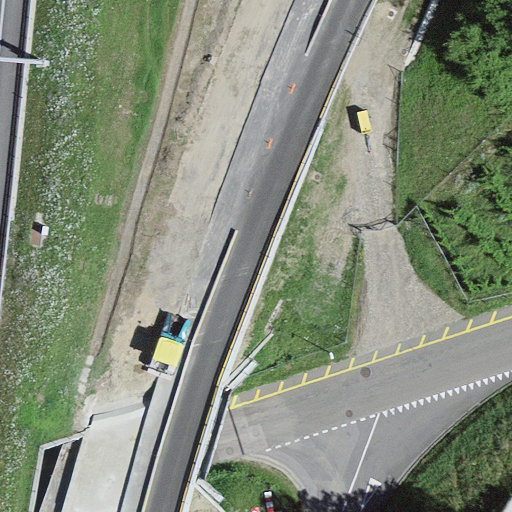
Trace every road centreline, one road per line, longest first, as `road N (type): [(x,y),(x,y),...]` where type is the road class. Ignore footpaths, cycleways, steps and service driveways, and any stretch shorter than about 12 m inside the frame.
road 1 (motorway): [(113,511),(288,0)]
road 2 (residential): [(10,511),(386,389)]
road 3 (unclassified): [(386,389),(511,348)]
road 4 (unclassified): [(338,511),(386,389)]
